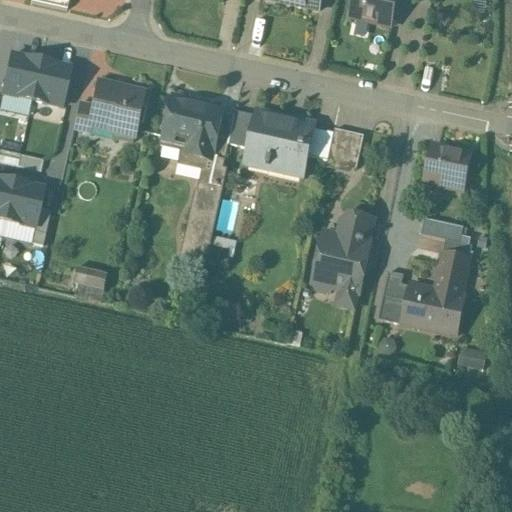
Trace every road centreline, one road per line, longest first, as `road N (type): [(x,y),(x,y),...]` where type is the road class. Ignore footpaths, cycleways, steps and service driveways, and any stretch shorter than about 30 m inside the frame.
road 1 (residential): [(511,126),(135,46)]
road 2 (residential): [(135,46),(0,15)]
